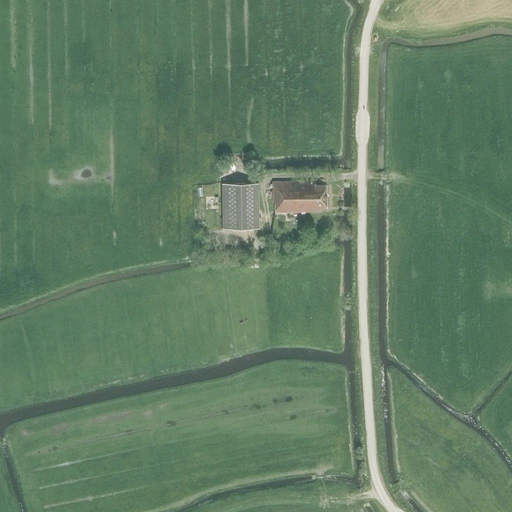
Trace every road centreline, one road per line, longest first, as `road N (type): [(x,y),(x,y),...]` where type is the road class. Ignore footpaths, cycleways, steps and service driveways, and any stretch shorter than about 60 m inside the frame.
road 1 (unclassified): [(393,511),(371,457),(362,300),(365,40),(376,0)]
road 2 (track): [(511,224),(448,191),(362,176)]
